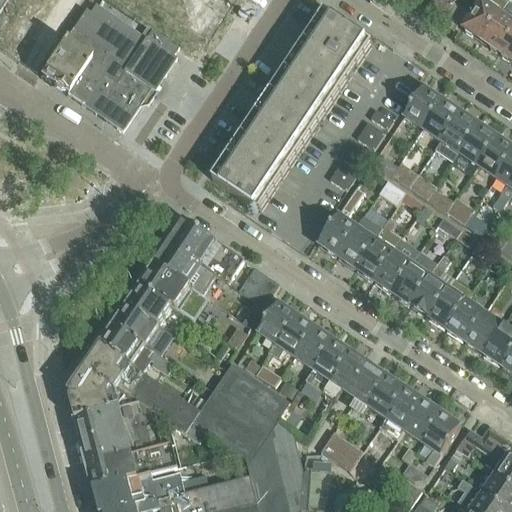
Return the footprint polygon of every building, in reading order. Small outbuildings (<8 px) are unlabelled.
[(0,0),(0,13),(8,0),(0,0)] [(483,44),(500,17),(499,16),(507,6),(507,7),(511,0),(500,0),(499,1),(497,0),(484,0),(482,4),(464,31),(465,32),(465,35),(471,39),(474,38),(483,44)] [(454,32),(466,15),(452,6),(440,24),(454,32)] [(367,43),(325,16),(324,15),(323,17),(316,27),(316,28),(315,29),(321,33),(306,55),(300,51),(292,64),(291,66),(297,70),(292,77),(285,73),(277,85),(278,86),(276,87),(282,91),(277,99),(271,95),(263,107),(262,109),(268,113),(263,120),(256,116),(248,129),(249,129),(247,131),(253,135),(248,142),(242,138),(234,150),(234,151),(233,152),(239,156),(234,164),(228,159),(219,172),(220,172),(219,174),(224,178),(220,185),(214,180),(212,183),(213,183),(218,187),(255,211),(367,43)] [(501,56),(511,38),(511,24),(500,17),(483,44),(489,48),(490,52),(496,56),(499,55),(501,56)] [(81,107),(111,61),(107,58),(108,56),(72,33),(64,44),(40,80),(81,107)] [(155,96),(178,63),(173,60),(178,52),(151,34),(146,42),(145,42),(126,70),(111,61),(81,107),(123,135),(143,105),(147,108),(152,101),(152,100),(155,96)] [(511,63),(511,38),(501,56),(502,57),(503,60),(508,64),(511,63)] [(423,134),(443,105),(442,104),(443,102),(435,97),(434,98),(425,92),(405,121),(423,134)] [(441,146),(461,117),(460,116),(461,114),(453,109),(452,110),(443,105),(423,134),(441,146)] [(377,114),(371,122),(388,133),(394,125),(377,114)] [(454,166),(460,158),(479,129),(480,127),(471,121),(470,123),(461,117),(441,146),(436,154),(454,166)] [(368,126),(357,142),(374,154),(385,137),(368,126)] [(478,170),(498,141),(496,141),(498,139),(489,133),(488,135),(479,129),(460,158),(478,170)] [(496,182),(511,159),(511,148),(508,145),(506,147),(498,141),(478,170),(496,182)] [(355,147),(344,163),(360,174),(372,158),(355,147)] [(399,171),(398,171),(379,158),(373,167),(392,180),(399,171)] [(511,159),(496,182),(507,189),(493,210),(500,214),(511,197),(511,159)] [(341,167),(330,183),(347,195),(358,178),(341,167)] [(410,192),(419,179),(401,167),(398,171),(399,171),(392,180),(410,192)] [(437,190),(419,179),(410,192),(428,204),(435,192),(437,190)] [(401,204),(406,197),(389,186),(381,198),(397,210),(401,204)] [(338,260),(357,231),(346,224),(364,196),(357,192),(320,247),(329,254),(328,255),(336,261),(338,259),(338,260)] [(435,192),(428,204),(437,210),(445,198),(435,192)] [(425,209),(406,197),(401,204),(420,216),(425,209)] [(465,228),(468,223),(475,213),(457,201),(446,216),(465,228)] [(424,226),(432,214),(425,209),(420,216),(417,221),(424,226)] [(462,234),(443,222),(438,230),(456,242),(462,234)] [(244,264),(185,224),(184,223),(169,247),(214,277),(213,278),(228,287),(244,264)] [(404,241),(392,233),(396,227),(389,223),(375,243),(376,244),(356,272),(366,278),(364,280),(373,285),(374,284),(402,244),(404,241)] [(483,241),(487,236),(468,223),(465,228),(483,241)] [(376,244),(375,243),(357,231),(338,260),(347,266),(346,268),(355,274),(356,272),(376,244)] [(501,253),(507,245),(489,233),(487,236),(483,241),(501,253)] [(475,243),(462,234),(456,242),(475,254),(480,246),(475,243)] [(402,244),(374,284),(384,291),(383,292),(391,298),(392,296),(393,297),(412,268),(412,267),(420,256),(402,244)] [(511,247),(507,245),(501,253),(511,260),(511,247)] [(490,252),(480,246),(475,254),(473,257),(483,264),(490,252)] [(214,277),(169,247),(155,266),(190,290),(201,297),(213,278),(214,277)] [(438,268),(420,256),(412,267),(412,268),(393,297),(402,303),(401,305),(409,310),(410,308),(411,309),(438,268)] [(511,266),(498,257),(493,265),(511,277),(511,266)] [(449,292),(448,292),(438,285),(444,275),(451,264),(444,259),(438,268),(411,309),(429,321),(449,292)] [(190,290),(155,266),(141,288),(172,310),(188,320),(196,308),(207,315),(213,306),(201,297),(190,290)] [(264,311),(280,287),(255,271),(239,295),(264,311)] [(447,333),(467,304),(466,304),(472,295),(455,283),(448,292),(449,292),(429,321),(432,324),(431,325),(439,331),(440,329),(447,333)] [(159,329),(172,310),(141,288),(127,307),(159,329)] [(466,346),(486,317),(467,304),(447,333),(450,336),(449,337),(457,343),(459,341),(466,346)] [(276,348),(296,319),(296,318),(296,316),(288,311),(287,312),(278,306),(258,336),(276,348)] [(159,329),(127,307),(114,327),(162,360),(175,340),(159,329)] [(258,320),(250,314),(242,325),(251,331),(258,320)] [(483,357),(503,329),(486,317),(466,346),(469,348),(467,349),(476,355),(477,353),(483,357)] [(294,360),(314,331),(313,330),(315,328),(306,323),(305,324),(296,319),(276,348),(277,349),(269,360),(276,364),(283,353),(294,360)] [(162,360),(114,327),(101,347),(143,376),(151,364),(154,366),(152,369),(167,380),(175,369),(162,360)] [(502,370),(511,354),(511,329),(510,333),(503,329),(483,357),(487,360),(486,362),(494,367),(495,365),(502,370)] [(313,373),(333,343),(332,342),(333,341),(324,335),(323,337),(314,331),(294,360),(313,373)] [(331,385),(351,355),(350,354),(351,353),(342,348),(342,349),(333,343),(313,373),(305,384),(323,397),(331,385)] [(200,415),(143,376),(101,347),(68,396),(75,423),(139,406),(159,419),(161,426),(167,425),(200,446),(207,435),(193,425),(200,415)] [(511,354),(502,370),(505,372),(504,373),(511,378),(511,354)] [(349,397),(369,367),(363,363),(351,355),(331,385),(323,397),(335,404),(343,393),(349,397)] [(261,371),(252,365),(246,373),(255,379),(261,371)] [(368,410),(388,380),(377,373),(369,367),(349,397),(357,403),(350,414),(360,421),(368,410)] [(200,415),(193,425),(207,435),(251,465),(279,424),(290,407),(232,368),(201,415),(200,415)] [(271,375),(264,384),(275,391),(281,382),(271,375)] [(205,379),(202,385),(209,390),(213,384),(205,379)] [(385,422),(405,392),(398,387),(399,386),(390,380),(390,381),(388,380),(368,410),(385,422)] [(278,397),(291,405),(297,396),(285,387),(278,397)] [(385,422),(379,431),(398,443),(404,434),(424,405),(416,399),(417,398),(409,393),(408,394),(406,392),(385,422)] [(422,446),(442,417),(434,411),(435,411),(426,405),(426,406),(424,405),(404,434),(422,446)] [(156,426),(157,427),(161,426),(159,419),(139,406),(75,423),(80,445),(156,426)] [(434,470),(461,430),(452,424),(453,423),(445,417),(444,418),(442,417),(422,446),(434,454),(427,465),(434,470)] [(163,449),(157,427),(156,426),(80,445),(87,469),(163,449)] [(306,480),(305,441),(289,442),(289,428),(286,428),(286,480),(306,480)] [(511,459),(508,457),(508,458),(505,456),(504,456),(502,455),(507,446),(485,432),(480,440),(471,434),(470,434),(457,454),(468,461),(475,451),(501,467),(493,478),(511,490),(511,459)] [(364,455),(334,436),(321,456),(350,475),(364,455)] [(151,477),(177,470),(171,448),(163,450),(163,449),(87,469),(92,491),(151,476),(151,477)] [(375,458),(384,464),(391,454),(382,448),(375,458)] [(409,467),(416,456),(409,451),(401,462),(409,467)] [(451,475),(457,466),(451,462),(444,472),(451,475)] [(381,470),(369,488),(392,504),(405,485),(381,470)] [(511,511),(511,490),(493,478),(487,474),(475,492),(481,496),(481,497),(504,511),(511,511)] [(128,511),(208,491),(205,479),(182,485),(180,477),(154,484),(151,477),(151,476),(92,491),(97,511),(128,511)] [(257,507),(250,480),(232,485),(208,491),(128,511),(240,511),(256,508),(257,507)] [(504,511),(481,497),(481,496),(475,492),(463,484),(458,491),(466,496),(458,507),(461,509),(460,509),(464,511),(504,511)] [(405,511),(409,511),(422,495),(407,485),(394,505),(405,511)]
